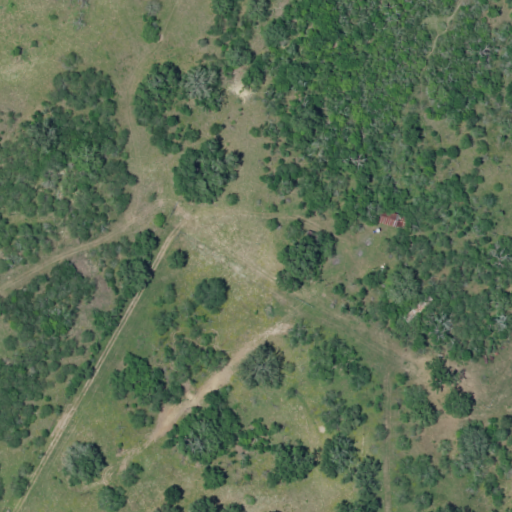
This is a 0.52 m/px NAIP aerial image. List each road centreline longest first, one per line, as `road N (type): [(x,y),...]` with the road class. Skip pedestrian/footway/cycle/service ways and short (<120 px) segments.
road 1 (residential): [(443,0),(394,83),(350,232),(423,382)]
road 2 (residential): [(511,356),(484,341),(445,346),(396,430),(392,511)]
